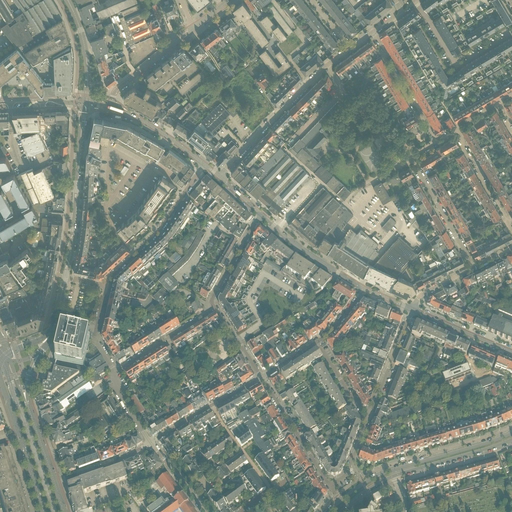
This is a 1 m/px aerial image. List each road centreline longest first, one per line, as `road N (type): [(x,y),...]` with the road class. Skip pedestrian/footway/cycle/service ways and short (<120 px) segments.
road 1 (secondary): [(511,432),(386,472),(339,500)]
road 2 (tertiary): [(65,277),(84,109)]
road 3 (residential): [(218,177),(327,65)]
road 4 (residential): [(205,166),(106,285)]
road 5 (residential): [(511,33),(451,63),(415,2)]
road 6 (residential): [(262,377),(330,485)]
road 7 (residential): [(262,377),(152,441)]
road 8 (residential): [(436,142),(372,33)]
road 9 (residential): [(472,268),(411,158)]
road 10 (residential): [(366,420),(412,309)]
